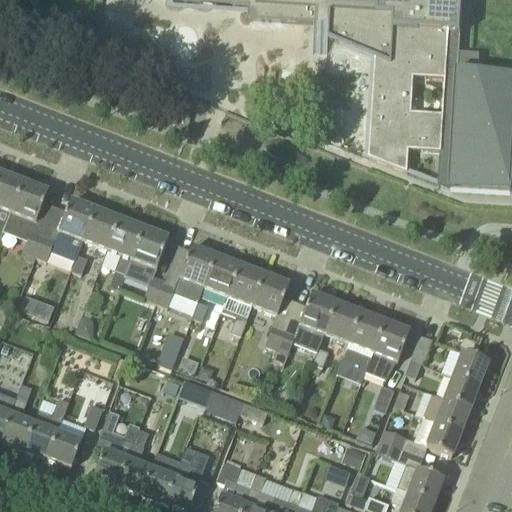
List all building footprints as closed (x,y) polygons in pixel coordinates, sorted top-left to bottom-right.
[(171,0),(172,4),(217,7),(218,3),(233,4),(233,8),(248,9),(247,22),(329,27),(328,41),(375,61),(368,161),(407,176),(409,153),(440,155),(438,188),(448,192),(511,196),(511,78),(458,75),(461,0),(378,0),(378,5),(333,2),(332,0),(171,0)] [(21,187),(0,178),(0,214),(9,218),(21,187)] [(27,242),(21,258),(33,262),(51,216),(40,212),(46,196),(21,187),(9,218),(3,233),(27,242)] [(62,220),(51,216),(33,262),(44,267),(50,251),(75,261),(81,246),(93,215),(68,205),(62,220)] [(81,246),(105,255),(117,224),(93,215),(81,246)] [(117,224),(105,255),(119,261),(108,291),(118,295),(123,282),(142,234),(117,224)] [(166,243),(142,234),(123,282),(147,291),(141,305),(154,310),(163,286),(152,282),(155,274),(161,258),(166,243)] [(176,253),(163,286),(154,310),(165,314),(171,299),(195,308),(196,307),(202,292),(214,262),(189,252),(187,257),(176,253)] [(85,265),(75,261),(69,276),(79,280),(85,265)] [(202,292),(226,302),(238,271),(214,262),(202,292)] [(239,342),(250,311),(262,280),(238,271),(226,302),(220,317),(234,323),(228,338),(239,342)] [(287,290),(262,280),(250,311),(275,321),(263,352),(274,356),(292,309),(281,305),(287,290)] [(322,339),(334,308),(309,298),(304,313),(292,309),(274,356),(270,367),(282,372),(292,345),(316,354),(322,339)] [(39,307),(33,323),(47,329),(53,313),(39,307)] [(196,307),(195,308),(190,323),(200,326),(206,311),(196,307)] [(346,348),(358,318),(334,308),(322,339),(346,348)] [(358,318),(346,348),(340,365),(355,370),(350,385),(359,388),(364,374),(383,327),(358,318)] [(385,382),(393,367),(396,368),(407,337),(383,327),(364,374),(385,382)] [(419,341),(409,365),(419,369),(421,369),(430,346),(419,341)] [(310,370),(311,370),(320,373),(326,358),(316,354),(310,370)] [(451,381),(477,392),(486,367),(461,357),(451,381)] [(413,384),(419,369),(409,365),(403,380),(413,384)] [(451,381),(442,405),(468,415),(477,392),(451,381)] [(237,419),(241,408),(182,386),(176,403),(207,415),(205,418),(233,428),(237,419)] [(0,440),(0,445),(23,455),(33,428),(19,423),(30,393),(20,389),(8,419),(0,440)] [(383,419),(392,396),(379,391),(370,414),(383,419)] [(401,416),(407,400),(397,396),(391,412),(401,416)] [(433,428),(459,438),(468,415),(442,405),(429,400),(420,422),(433,428)] [(23,455),(45,463),(55,437),(67,407),(56,403),(49,423),(36,418),(33,428),(23,455)] [(237,419),(261,429),(266,417),(241,408),(237,419)] [(80,413),(75,429),(93,435),(101,414),(92,411),(90,416),(80,413)] [(0,440),(8,419),(0,415),(0,440)] [(93,453),(101,457),(92,481),(115,490),(137,434),(127,431),(123,443),(110,438),(117,421),(107,417),(93,453)] [(424,451),(425,452),(450,462),(459,438),(433,428),(424,451)] [(146,438),(137,434),(115,490),(139,499),(148,473),(136,469),(142,454),(141,453),(146,438)] [(401,455),(405,444),(382,435),(378,446),(401,455)] [(80,446),(55,437),(45,463),(69,473),(80,446)] [(373,458),(396,467),(401,455),(378,446),(373,458)] [(346,451),(340,467),(358,474),(364,459),(346,451)] [(178,468),(172,482),(162,509),(170,511),(188,511),(205,468),(191,463),(194,456),(184,453),(178,468)] [(241,511),(254,480),(222,467),(215,486),(223,489),(214,511),(241,511)] [(441,484),(404,469),(395,493),(432,508),(441,484)] [(139,499),(162,509),(172,482),(148,473),(139,499)] [(353,511),(364,511),(367,506),(360,503),(368,483),(356,478),(344,509),(353,511)] [(241,511),(268,511),(272,503),(258,498),(263,483),(254,480),(241,511)] [(430,511),(432,508),(395,493),(389,509),(392,510),(391,511),(430,511)] [(295,511),(301,498),(291,494),(286,508),(272,503),(268,511),(295,511)] [(335,511),(336,511),(314,503),(311,511),(335,511)]
